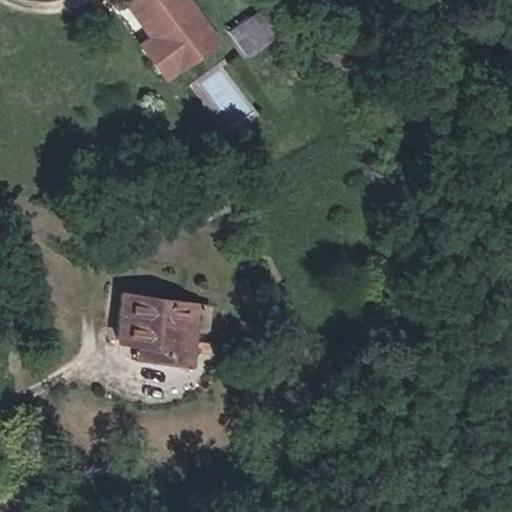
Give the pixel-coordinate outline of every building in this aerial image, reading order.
[(162,74),(216,34),(190,0),(133,0),(156,30),(139,43),(162,74)] [(276,39),(257,13),(236,28),(254,54),(276,39)] [(190,318),(192,298),(122,291),(118,336),(138,338),(160,341),(158,358),(186,361),(190,318)] [(207,299),(192,298),(190,318),(205,320),(207,299)] [(160,341),(138,338),(136,356),(158,358),(160,341)]
